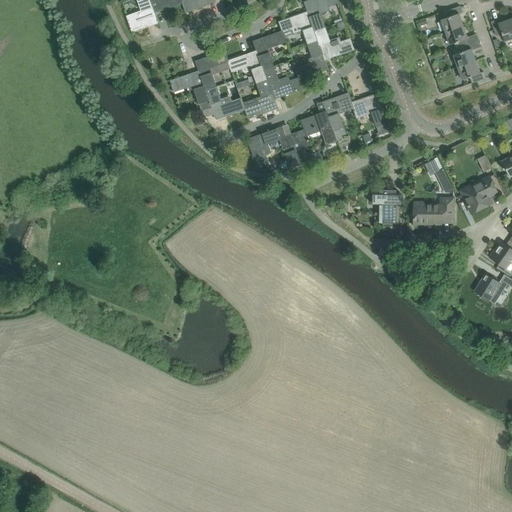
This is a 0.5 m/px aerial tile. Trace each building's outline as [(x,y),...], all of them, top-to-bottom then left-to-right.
[(158,22),(154,13),(149,0),(138,0),(142,10),(127,16),(132,31),(148,26),(148,25),(157,22),(158,22)] [(182,1),(181,0),(149,0),(154,13),(154,12),(163,9),(164,9),(183,3),(182,1)] [(215,2),(214,0),(186,0),(182,1),(183,3),(186,12),(205,5),(214,1),(215,2)] [(328,6),(337,3),(336,0),(312,0),(305,3),(305,2),(304,2),(308,12),(315,31),(325,28),(320,14),(329,10),(328,6)] [(446,32),(464,26),(459,14),(463,13),(461,6),(443,12),(445,18),(441,20),(446,32)] [(318,40),(315,31),(308,12),(298,15),(279,21),(282,31),(283,33),(292,29),(293,34),(302,30),(307,44),(318,40)] [(505,41),(511,38),(511,23),(510,18),(499,23),(497,19),(491,22),(496,36),(502,34),(505,41)] [(464,26),(446,32),(450,44),(453,43),(455,48),(468,44),(466,39),(468,38),(464,26)] [(354,50),(350,39),(341,42),(339,37),(330,41),(325,28),(315,31),(318,40),(325,60),(328,69),(325,59),(334,56),(334,57),(354,50)] [(286,42),(283,33),(282,31),(263,38),(254,42),(254,41),(253,41),(257,51),(264,71),(274,67),(268,48),(286,42)] [(328,69),(325,60),(318,40),(307,44),(312,57),(308,59),(309,64),(295,69),(299,79),(300,79),(319,73),(318,72),(328,69)] [(457,53),(453,55),(458,67),(476,61),(476,60),(472,48),(469,49),(468,44),(455,48),(457,53)] [(229,62),(228,60),(225,51),(205,58),(206,58),(196,62),(196,61),(199,72),(206,91),(217,87),(211,72),(222,69),(221,65),(229,62)] [(267,80),(264,71),(257,51),(247,54),(228,60),(229,62),(232,72),(250,66),(256,84),(267,80)] [(472,83),(486,78),(483,71),(480,73),(476,61),(458,67),(462,80),(470,77),(472,83)] [(288,77),(279,80),(274,67),(264,71),(267,80),(274,99),(274,98),(283,95),(284,96),(303,89),(300,79),(299,79),(290,82),(288,77)] [(212,108),(206,91),(199,72),(190,75),(190,74),(170,81),(174,92),(175,92),(174,91),(184,88),(189,87),(195,92),(199,103),(202,111),(212,108)] [(369,77),(363,79),(366,87),(372,84),(369,77)] [(278,108),(274,99),(267,80),(256,84),(261,96),(257,98),(259,103),(245,108),(245,109),(248,119),(268,112),(267,111),(277,108),(278,108)] [(231,95),(221,99),(217,87),(206,91),(212,108),(216,119),(217,119),(216,118),(226,115),(226,116),(245,109),(245,108),(241,98),(233,101),(231,95)] [(353,109),(352,102),(349,93),(333,98),(333,99),(324,102),(323,102),(327,112),(334,131),(339,129),(343,128),(344,127),(343,127),(339,113),(353,109)] [(376,126),(387,123),(377,93),(376,94),(367,98),(367,97),(352,102),(353,109),(357,118),(366,115),(372,112),(376,126)] [(337,140),(334,131),(327,112),(317,115),(317,114),(301,120),(305,129),(307,135),(322,130),(326,143),(326,144),(337,140),(338,143),(337,140)] [(206,123),(205,118),(189,124),(192,128),(206,123)] [(267,144),(280,139),(276,129),(247,139),(248,140),(248,139),(252,149),(251,149),(258,168),(269,164),(266,155),(271,154),(267,144)] [(307,135),(305,129),(289,135),(290,136),(280,139),(277,129),(276,129),(280,139),(290,168),(300,164),(300,163),(295,150),(310,145),(307,135)] [(339,129),(334,131),(337,140),(343,138),(342,135),(339,129)] [(511,147),(511,148),(511,155),(500,162),(504,170),(506,169),(510,177),(511,175),(511,147)] [(491,168),(485,155),(477,159),(484,172),(491,168)] [(443,169),(435,172),(445,193),(446,193),(453,193),(454,192),(443,169)] [(497,193),(489,177),(461,190),(471,213),(492,203),(489,197),(497,193)] [(396,204),(396,195),(396,190),(380,189),(380,194),(379,204),(379,223),(396,223),(396,204)] [(437,222),(454,222),(454,199),(442,198),(442,205),(425,205),(425,202),(414,202),(414,223),(435,224),(436,224),(436,223),(437,223),(437,222)] [(494,250),(489,257),(497,263),(505,268),(511,258),(511,248),(506,245),(503,242),(497,251),(494,250)] [(474,291),(489,300),(500,282),(485,273),(481,280),(482,280),(479,284),(474,291)] [(511,279),(504,274),(501,280),(511,287),(511,279)]
